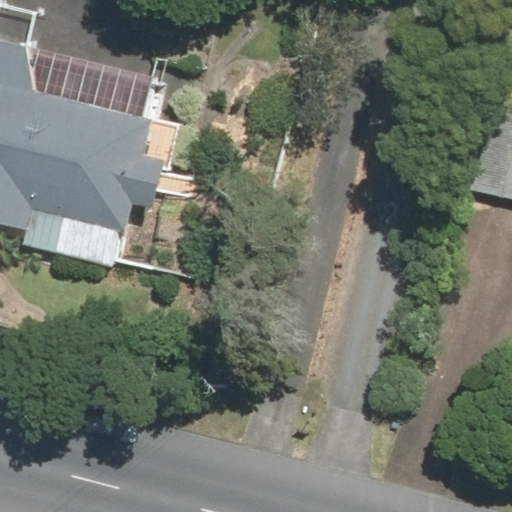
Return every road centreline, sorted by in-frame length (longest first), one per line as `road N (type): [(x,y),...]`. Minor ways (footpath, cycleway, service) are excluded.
road 1 (unknown): [(290,511),(443,0)]
road 2 (secondary): [(0,456),(217,511)]
